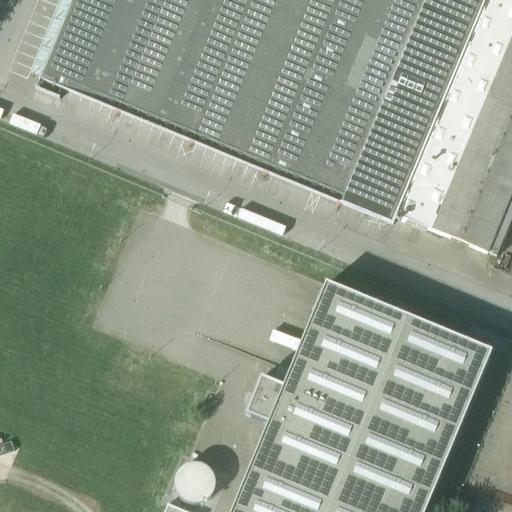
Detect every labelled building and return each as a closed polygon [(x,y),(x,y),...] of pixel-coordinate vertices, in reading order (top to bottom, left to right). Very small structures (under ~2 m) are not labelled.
[(486,0),(73,0),(39,82),(392,228),(396,219),(397,218),(486,0)] [(486,0),(397,218),(413,225),(490,40),(505,0),(486,0)] [(511,0),(505,0),(490,40),(509,47),(511,39),(511,0)] [(511,39),(509,47),(490,40),(413,225),(487,256),(511,196),(511,39)] [(423,511),(489,355),(322,286),(279,390),(261,382),(246,420),(264,427),(228,511),(423,511)] [(200,508),(207,503),(212,496),(213,487),(210,479),(204,473),(195,470),(187,471),(179,476),(175,483),(174,492),(177,500),(183,506),(191,509),(200,508)]
